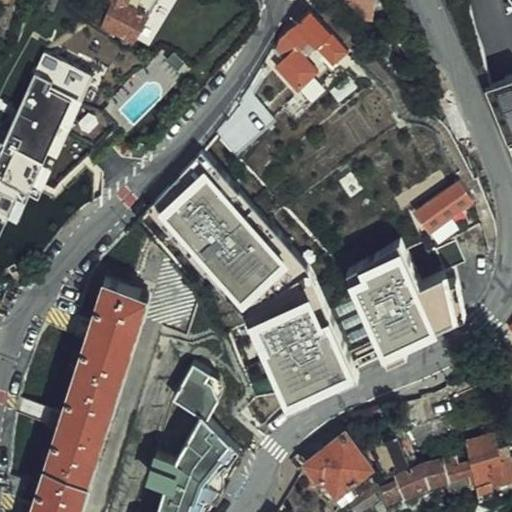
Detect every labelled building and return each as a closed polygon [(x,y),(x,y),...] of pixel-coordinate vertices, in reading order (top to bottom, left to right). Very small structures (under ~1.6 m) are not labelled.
[(13,0),(0,0),(0,25),(7,26),(13,5),(13,0)] [(160,0),(112,0),(112,2),(104,0),(97,0),(91,16),(151,31),(160,0)] [(347,0),(366,19),(373,19),(375,0),(347,0)] [(280,41),(293,55),(308,42),(313,37),(336,61),(350,49),(312,9),(280,41)] [(293,55),(316,79),(322,73),(331,66),(308,42),(293,55)] [(0,202),(21,165),(29,170),(38,153),(45,142),(64,107),(73,112),(96,71),(49,44),(1,129),(0,128),(0,202)] [(134,53),(120,47),(114,60),(127,67),(134,53)] [(329,80),(322,73),(316,79),(301,93),(307,100),(329,80)] [(511,77),(486,89),(511,147),(511,146),(511,77)] [(73,112),(64,107),(45,142),(53,147),(73,112)] [(398,241),(323,277),(311,249),(299,234),(215,145),(160,200),(246,338),(273,416),(340,376),(452,328),(445,278),(415,285),(398,241)] [(21,165),(0,202),(0,204),(8,209),(23,181),(31,186),(47,158),(38,153),(29,170),(21,165)] [(431,230),(478,197),(462,178),(417,210),(431,230)] [(433,236),(437,244),(450,239),(445,229),(433,236)] [(33,511),(79,511),(149,296),(109,283),(33,511)] [(511,365),(511,356),(497,358),(498,376),(511,373),(511,365)] [(228,386),(227,375),(199,359),(179,395),(206,410),(181,456),(162,450),(153,475),(171,480),(160,511),(212,511),(251,447),(215,413),(228,386)] [(455,409),(414,424),(420,441),(461,425),(455,409)] [(308,474),(316,480),(335,498),(375,460),(339,418),(313,434),(298,450),(316,465),(308,474)] [(511,424),(494,431),(465,437),(469,450),(471,459),(459,462),(457,452),(444,455),(420,463),(412,467),(379,482),(374,486),(377,490),(381,487),(387,500),(431,485),(450,478),(455,493),(477,485),(479,490),(511,478),(511,424)] [(403,430),(397,434),(409,460),(416,456),(403,430)] [(469,450),(457,452),(459,462),(471,459),(469,450)] [(511,478),(479,490),(481,497),(511,487),(511,478)] [(358,511),(378,499),(370,488),(350,503),(356,511),(358,511)]
